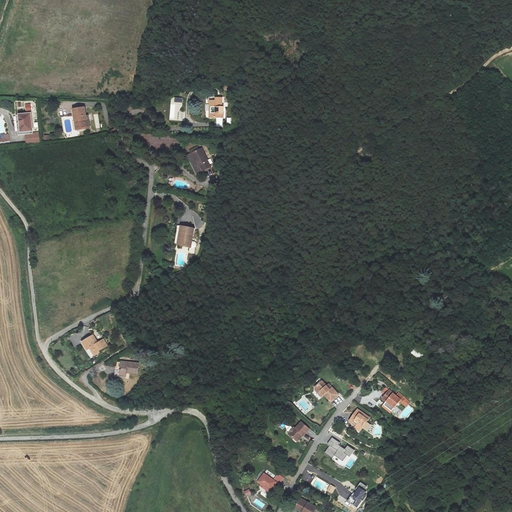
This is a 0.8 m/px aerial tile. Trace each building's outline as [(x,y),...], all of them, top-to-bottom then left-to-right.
[(221,98),(215,98),(215,100),(210,100),(211,105),(209,105),(209,112),(210,112),(211,118),(224,118),(224,107),(221,107),(221,98)] [(17,102),(17,113),(32,112),(31,104),(26,104),(26,101),(17,102)] [(84,107),(73,109),(75,121),(76,120),(78,129),(89,127),(87,116),(85,116),(84,107)] [(31,114),(16,115),(18,134),(33,133),(31,114)] [(25,134),(26,143),(39,141),(38,133),(25,134)] [(147,147),(165,147),(165,137),(147,137),(147,147)] [(190,152),(186,154),(196,174),(211,167),(201,148),(198,149),(197,146),(189,150),(190,152)] [(176,244),(191,247),(194,228),(179,226),(176,244)] [(98,343),(93,335),(81,342),(91,358),(100,352),(99,351),(107,346),(104,339),(98,343)] [(419,359),(424,354),(416,347),(411,352),(419,359)] [(115,367),(115,374),(131,376),(131,372),(138,373),(139,363),(123,362),(122,367),(115,367)] [(321,397),(324,395),(330,401),(338,395),(328,384),(326,385),(321,381),(315,386),(315,390),(321,397)] [(390,413),(398,403),(400,404),(401,403),(406,407),(410,402),(405,397),(399,392),(396,395),(386,387),(382,392),(385,394),(381,399),(386,402),(382,406),(390,413)] [(369,417),(356,408),(348,420),(350,421),(349,423),(359,431),(369,417)] [(298,442),(302,437),(301,436),(302,435),(303,436),(309,429),(300,422),(295,429),(293,428),(288,434),(298,442)] [(340,443),(332,438),(328,444),(330,445),(325,453),(333,458),(335,455),(343,460),(347,455),(350,457),(354,450),(347,445),(345,449),(339,445),(340,443)] [(257,481),(271,492),(277,483),(279,485),(284,478),(278,474),(273,480),(264,473),(257,481)] [(361,482),(348,500),(357,507),(367,495),(365,494),(367,491),(365,490),(368,487),(361,482)] [(332,493),(335,488),(330,485),(327,491),(332,493)] [(300,498),(294,508),(301,511),(312,511),(316,506),(300,498)]
